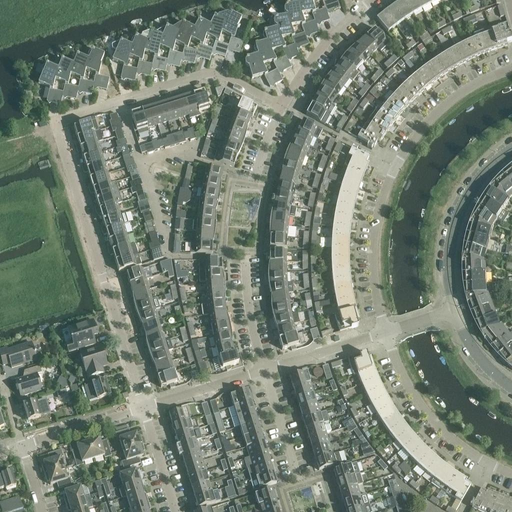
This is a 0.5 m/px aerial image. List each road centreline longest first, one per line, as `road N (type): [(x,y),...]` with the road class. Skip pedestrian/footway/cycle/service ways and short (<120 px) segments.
road 1 (residential): [(142,406),(58,122),(206,73),(282,107)]
road 2 (residential): [(384,333),(373,248),(394,166),(430,116),(511,68)]
road 3 (residential): [(511,474),(469,453),(436,423),(384,333)]
road 4 (residential): [(453,310),(448,263),(457,216),(491,164),(511,149)]
road 5 (residential): [(282,107),(317,53),(373,0)]
road 6 (residential): [(142,406),(264,368)]
road 7 (residential): [(264,368),(384,333)]
road 8 (residential): [(25,445),(142,406)]
